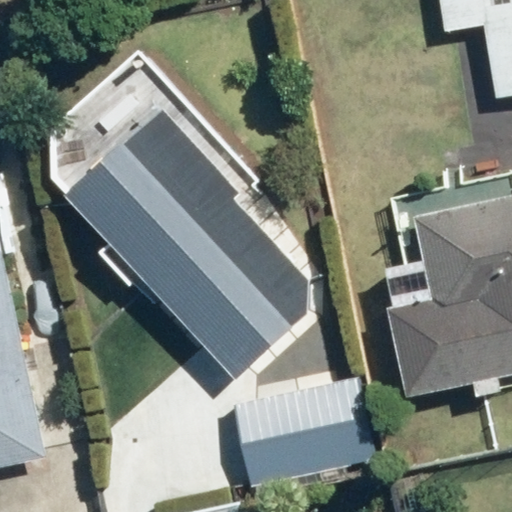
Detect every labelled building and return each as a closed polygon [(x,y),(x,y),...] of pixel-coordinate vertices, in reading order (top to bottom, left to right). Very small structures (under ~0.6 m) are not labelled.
[(511,94),(511,0),(454,0),(459,28),(498,21),(511,94)] [(165,119),(88,188),(254,374),(332,305),(165,119)] [(0,466),(64,454),(0,123),(0,466)] [(408,301),(427,391),(491,378),(494,391),(511,387),(511,192),(433,209),(443,254),(403,262),(411,300),(408,301)] [(370,375),(247,399),(263,483),(387,459),(370,375)] [(263,511),(262,502),(201,511),(263,511)]
